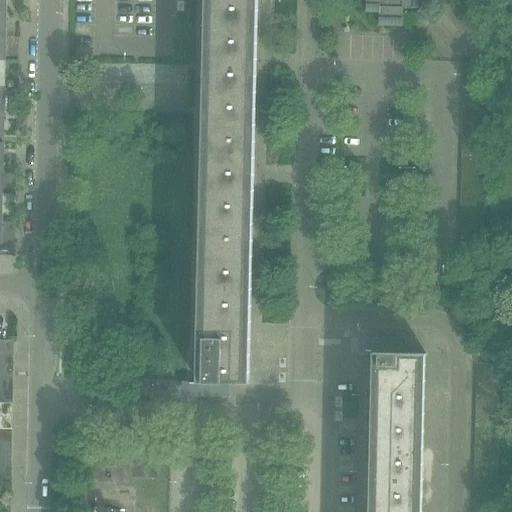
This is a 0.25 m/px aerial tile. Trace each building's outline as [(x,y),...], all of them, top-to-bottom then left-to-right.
[(206,0),(203,174),(253,175),(257,0),(206,0)] [(366,0),(366,11),(379,12),(379,25),(389,25),(389,26),(392,26),(392,25),(403,26),(403,9),(420,9),(420,0),(366,0)] [(488,64),(464,63),(463,75),(487,76),(488,64)] [(487,76),(463,75),(463,87),(487,87),(487,76)] [(487,87),(463,87),(463,98),(487,99),(487,87)] [(487,99),(463,98),(463,110),(487,111),(487,99)] [(487,111),(463,110),(462,122),(486,122),(487,111)] [(486,122),(462,122),(462,134),(486,134),(486,122)] [(486,134),(462,134),(462,145),(486,146),(486,134)] [(486,146),(462,145),(462,157),(486,158),(486,146)] [(486,158),(462,157),(461,169),(485,169),(486,158)] [(485,169),(461,169),(461,180),(485,181),(485,169)] [(253,175),(203,174),(198,381),(197,381),(197,382),(203,382),(202,396),(226,396),(227,382),(250,383),(250,382),(244,382),(245,355),(249,356),(253,175)] [(485,181),(461,180),(461,192),(485,193),(485,181)] [(485,193),(461,192),(461,204),(485,204),(485,193)] [(485,204),(461,204),(460,216),(484,216),(485,204)] [(484,216),(460,216),(460,227),(484,228),(484,216)] [(484,228),(460,227),(460,239),(484,239),(484,228)] [(484,239),(460,239),(460,251),(484,251),(484,239)] [(484,251),(460,251),(459,262),(483,263),(484,251)] [(14,341),(0,340),(0,352),(14,352),(14,341)] [(403,340),(379,340),(379,353),(373,353),(373,354),(374,354),(370,511),(421,511),(424,381),(420,381),(420,355),(426,355),(426,354),(403,353),(403,340)] [(14,352),(0,352),(0,364),(13,364),(14,352)] [(501,364),(477,363),(477,375),(501,375),(501,364)] [(13,364),(0,364),(0,376),(13,377),(13,364)] [(501,375),(477,375),(476,387),(500,387),(501,375)] [(13,377),(0,376),(0,389),(13,389),(13,377)] [(500,387),(476,387),(476,398),(500,399),(500,387)] [(13,389),(0,389),(0,401),(13,402),(13,389)] [(500,399),(476,398),(476,410),(500,411),(500,399)] [(13,402),(0,401),(0,414),(12,414),(13,402)] [(500,411),(476,410),(475,422),(499,422),(500,411)] [(12,414),(0,414),(0,426),(12,427),(12,414)] [(499,422),(475,422),(475,434),(499,434),(499,422)] [(12,427),(0,426),(0,439),(12,439),(12,427)] [(499,434),(475,434),(475,445),(499,446),(499,434)] [(12,439),(0,439),(0,452),(11,453),(12,439)] [(499,446),(475,445),(475,457),(499,458),(499,446)] [(11,453),(0,452),(0,465),(11,465),(11,453)] [(499,458),(475,457),(474,469),(498,469),(499,458)] [(11,465),(0,465),(0,477),(11,478),(11,465)] [(498,469),(474,469),(474,481),(498,481),(498,469)] [(498,481),(474,481),(474,492),(498,493),(498,481)] [(498,493),(474,492),(473,504),(498,505),(498,493)]
